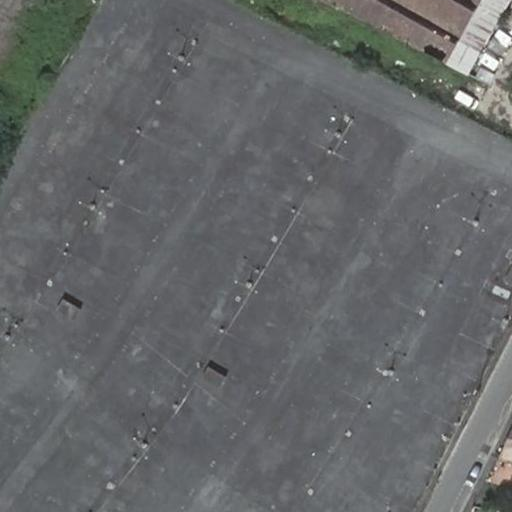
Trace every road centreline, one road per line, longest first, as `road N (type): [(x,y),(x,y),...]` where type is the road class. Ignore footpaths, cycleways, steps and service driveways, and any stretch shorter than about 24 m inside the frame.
road 1 (unknown): [(467,98),(281,0)]
road 2 (residential): [(511,367),(439,511)]
